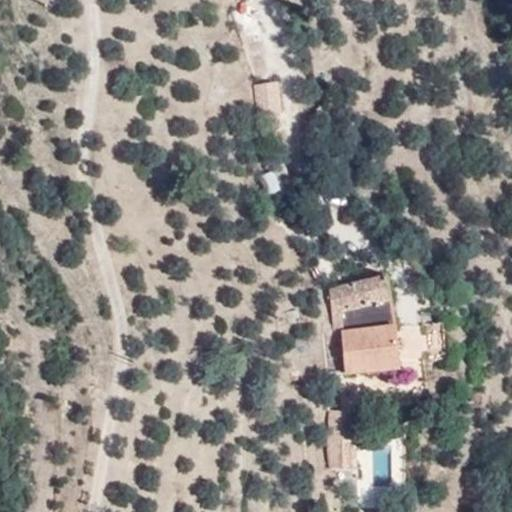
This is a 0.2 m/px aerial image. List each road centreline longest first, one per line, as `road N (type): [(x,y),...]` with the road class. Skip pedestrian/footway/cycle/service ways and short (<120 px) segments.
road 1 (track): [(81,511),(111,396),(118,315),(80,184),(95,66),(84,0)]
road 2 (track): [(260,0),(308,173),(404,289)]
